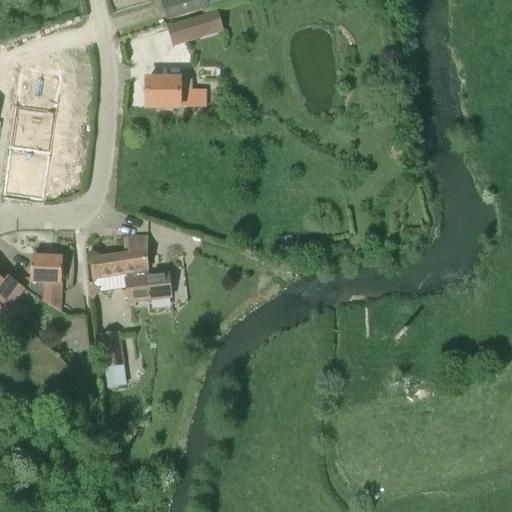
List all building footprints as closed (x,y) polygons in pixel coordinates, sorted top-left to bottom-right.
[(208,7),(205,0),(168,0),(165,1),(170,19),(208,7)] [(175,45),(220,31),(215,16),(170,29),(175,45)] [(147,81),(147,109),(179,108),(207,108),(207,91),(178,91),(178,82),(147,81)] [(59,89),(39,87),(20,84),(15,120),(14,119),(2,200),(43,205),(59,89)] [(52,160),(66,161),(68,137),(54,136),(52,160)] [(92,261),(95,280),(126,276),(130,302),(172,294),(168,275),(148,278),(148,272),(147,239),(128,238),(121,239),(124,256),(92,261)] [(30,294),(60,313),(63,260),(32,258),(30,294)] [(0,279),(0,300),(9,308),(23,289),(8,278),(4,283),(0,279)] [(101,340),(105,368),(122,365),(118,338),(101,340)] [(0,365),(0,405),(7,414),(29,398),(1,365),(0,365)]
